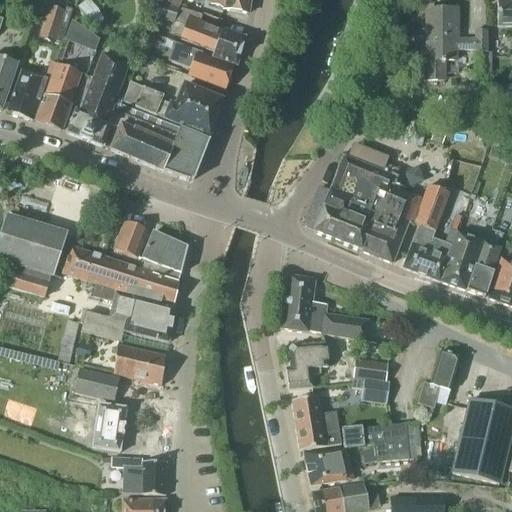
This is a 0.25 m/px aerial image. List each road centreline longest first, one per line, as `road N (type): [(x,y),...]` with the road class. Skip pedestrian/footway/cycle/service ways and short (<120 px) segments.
road 1 (unclassified): [(180,511),(181,382),(208,206)]
road 2 (residential): [(275,229),(257,294),(257,338),(294,511)]
road 3 (residential): [(275,229),(339,147),(368,79),(388,0)]
road 4 (tertiary): [(0,137),(208,206)]
road 5 (tertiary): [(208,206),(266,0)]
road 6 (residential): [(348,264),(356,288),(511,365)]
road 7 (tertiary): [(511,327),(348,264)]
